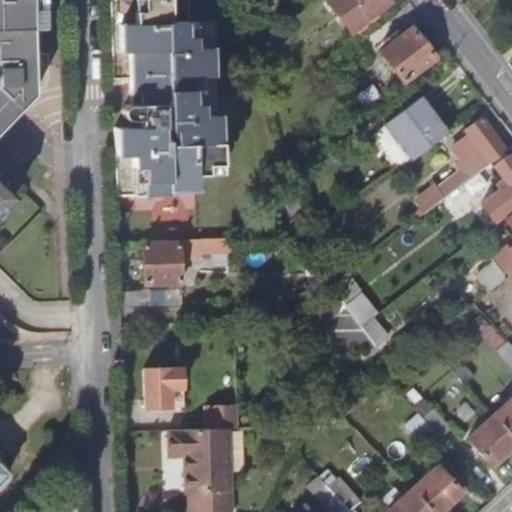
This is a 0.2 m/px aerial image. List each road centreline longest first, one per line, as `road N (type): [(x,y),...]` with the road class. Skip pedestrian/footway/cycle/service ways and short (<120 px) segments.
road 1 (residential): [(84,0),(101,511)]
road 2 (unclassified): [(511,105),(432,0)]
